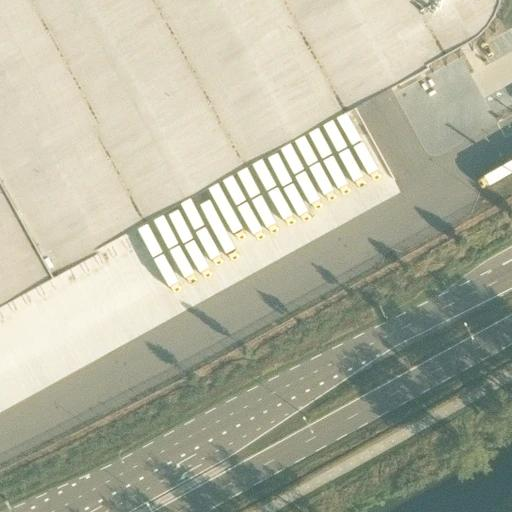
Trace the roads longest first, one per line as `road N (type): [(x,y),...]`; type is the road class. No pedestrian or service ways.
road 1 (primary): [(511,272),(51,511)]
road 2 (primary): [(180,511),(511,329)]
